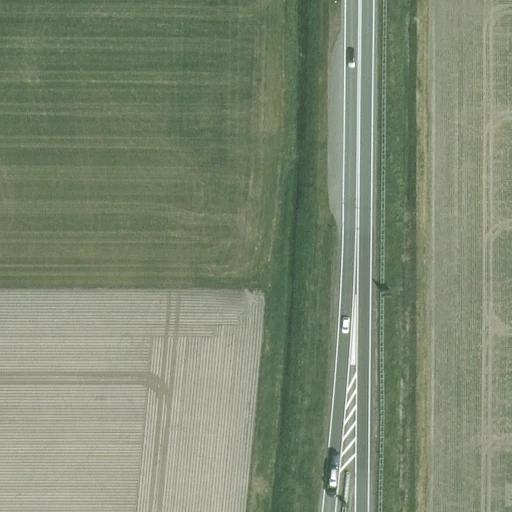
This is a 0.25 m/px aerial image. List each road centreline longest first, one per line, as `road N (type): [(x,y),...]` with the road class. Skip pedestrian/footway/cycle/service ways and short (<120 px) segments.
road 1 (trunk): [(357,219),(328,511)]
road 2 (trunk): [(360,511),(357,219)]
road 3 (trunk): [(357,219),(359,0)]
